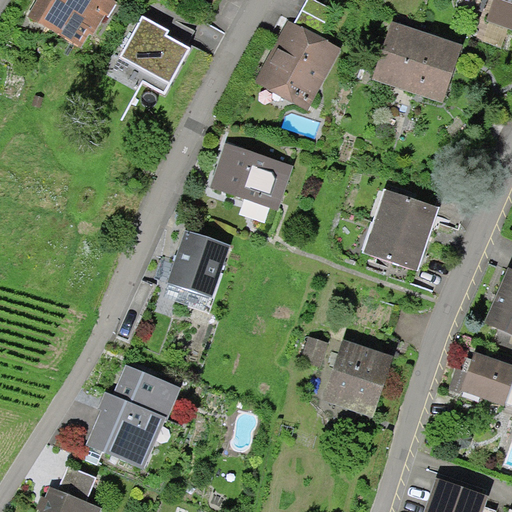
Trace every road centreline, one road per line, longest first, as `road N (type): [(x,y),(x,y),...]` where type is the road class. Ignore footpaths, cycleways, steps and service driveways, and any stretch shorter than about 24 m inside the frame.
road 1 (residential): [(267,0),(151,234),(0,481)]
road 2 (residential): [(511,157),(447,305),(379,511)]
